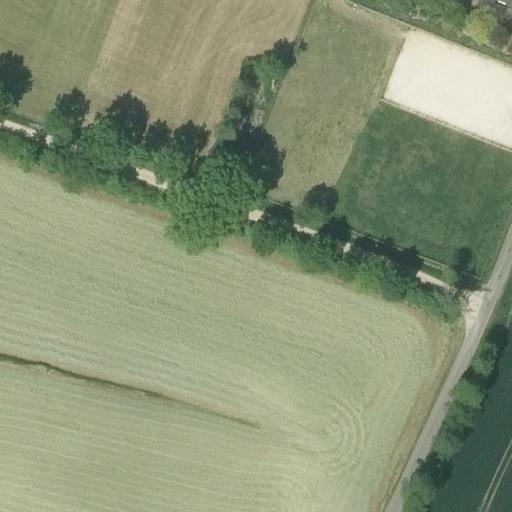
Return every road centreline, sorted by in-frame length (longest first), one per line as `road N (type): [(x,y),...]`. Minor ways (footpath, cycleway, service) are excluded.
road 1 (track): [(0,125),(484,306)]
road 2 (unclassified): [(390,511),(511,238)]
